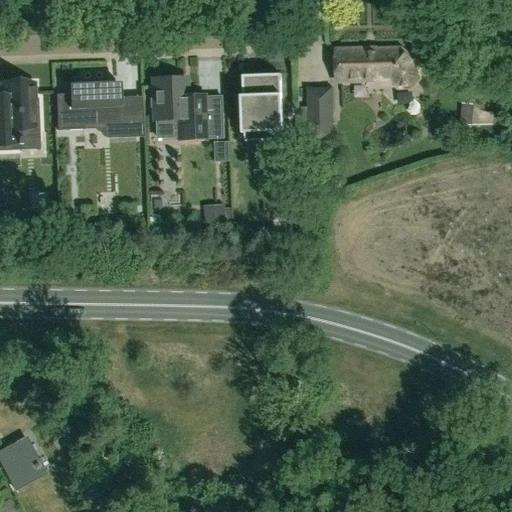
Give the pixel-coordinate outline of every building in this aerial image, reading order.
[(411,87),(419,78),(419,66),(401,50),(337,51),(338,80),(390,79),(399,87),(411,87)] [(243,128),(247,128),(283,127),(281,75),(243,76),(244,97),(241,97),(243,128)] [(179,125),(179,135),(179,140),(224,139),(222,97),(208,98),(191,98),(191,96),(186,96),(185,78),(153,79),(154,91),(150,91),(150,108),(154,108),(155,125),(179,125)] [(121,98),(120,87),(120,86),(120,85),(120,84),(119,84),(119,83),(118,83),(117,83),(116,83),(106,83),(105,81),(79,82),(79,84),(69,85),(70,94),(56,95),(57,131),(84,130),(83,125),(118,124),(118,138),(134,138),(135,138),(135,119),(133,119),(133,120),(118,120),(118,104),(121,104),(121,98)] [(0,151),(21,150),(20,133),(39,132),(38,99),(35,99),(34,84),(22,84),(2,85),(2,99),(0,98),(0,151)] [(310,142),(333,141),(332,89),(309,90),(310,142)] [(0,464),(14,491),(45,475),(26,438),(0,451),(0,464)]
